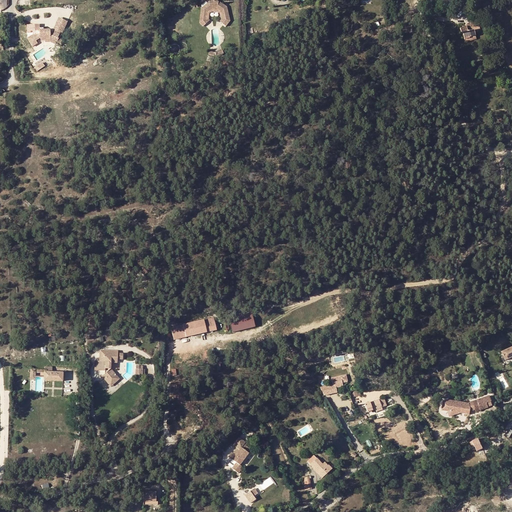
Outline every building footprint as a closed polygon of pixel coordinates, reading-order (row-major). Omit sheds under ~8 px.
[(228,17),(226,7),(221,4),(219,6),(216,4),(217,2),(215,2),(214,1),(213,1),(212,1),(211,2),(208,2),(207,3),(201,8),(199,23),(202,27),(207,22),(206,21),(206,18),(207,13),(210,11),(216,10),(220,13),(221,20),(228,17)] [(206,21),(207,22),(209,21),(208,20),(208,15),(210,13),(215,12),(218,14),(219,19),(218,21),(219,22),(221,20),(220,13),(216,10),(210,11),(207,13),(206,18),(206,21)] [(221,20),(219,22),(225,27),(229,22),(228,17),(221,20)] [(28,27),(29,32),(32,32),(33,36),(27,39),(32,47),(37,44),(35,41),(39,39),(41,42),(44,41),(44,43),(49,42),(55,44),(57,39),(56,38),(59,32),(61,33),(65,25),(57,21),(53,29),(55,30),(52,36),(49,36),(49,33),(49,32),(48,31),(48,30),(46,30),(42,31),(42,32),(39,32),(38,26),(28,27)] [(468,37),(474,36),(472,30),(479,28),(477,23),(471,25),(471,24),(465,25),(465,27),(463,28),(459,29),(460,34),(462,34),(463,40),(469,38),(468,37)] [(255,327),(252,313),(229,318),(232,332),(255,327)] [(171,326),(173,340),(217,330),(214,317),(171,326)] [(505,361),(511,357),(511,347),(501,352),(505,361)] [(118,353),(118,351),(104,350),(104,354),(99,354),(99,361),(102,362),(102,366),(104,366),(104,371),(104,374),(101,376),(109,385),(113,381),(111,379),(116,375),(110,369),(111,363),(117,363),(117,360),(122,360),(123,353),(118,353)] [(102,362),(99,361),(95,361),(94,371),(104,371),(104,366),(102,366),(102,362)] [(46,372),(43,373),(43,381),(63,381),(63,373),(46,372)] [(111,387),(119,379),(116,375),(111,379),(113,381),(109,385),(111,387)] [(322,384),(318,385),(324,395),(336,392),(335,389),(332,389),(331,384),(326,385),(326,384),(323,384),(322,384)] [(472,402),(475,412),(487,408),(486,404),(490,403),(489,397),(472,402)] [(381,408),(379,400),(365,404),(367,413),(375,410),(376,412),(382,410),(381,408)] [(245,453),(238,448),(241,444),(242,442),(238,440),(233,447),(234,448),(230,453),(229,452),(226,457),(230,460),(233,463),(229,468),(236,473),(240,467),(237,465),(245,453)] [(245,453),(248,449),(241,444),(238,448),(245,453)] [(315,467),(324,476),(329,471),(326,468),(327,466),(323,462),(322,464),(313,456),(307,461),(313,468),(315,467)] [(312,469),(322,478),(324,476),(315,467),(313,468),(312,469)] [(256,500),(254,496),(258,493),(255,488),(245,494),(250,503),(256,500)] [(155,491),(143,492),(143,502),(155,502),(155,491)] [(340,493),(337,496),(335,499),(338,503),(344,497),(340,493)]
